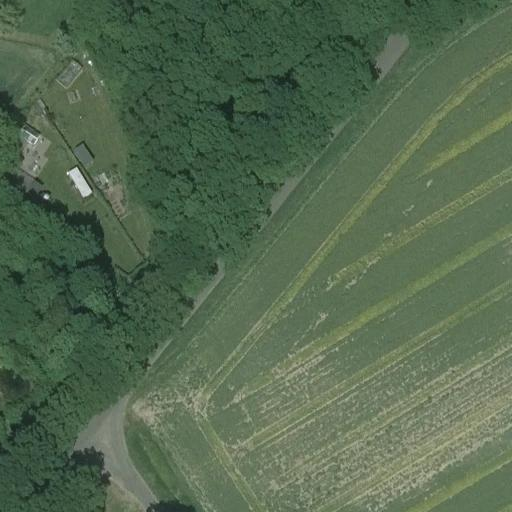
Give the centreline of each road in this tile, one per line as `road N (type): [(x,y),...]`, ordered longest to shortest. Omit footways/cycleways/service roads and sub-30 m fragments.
road 1 (unclassified): [(423,0),(89,408)]
road 2 (unclassified): [(89,408),(7,511)]
road 3 (unclassified): [(160,511),(89,408)]
